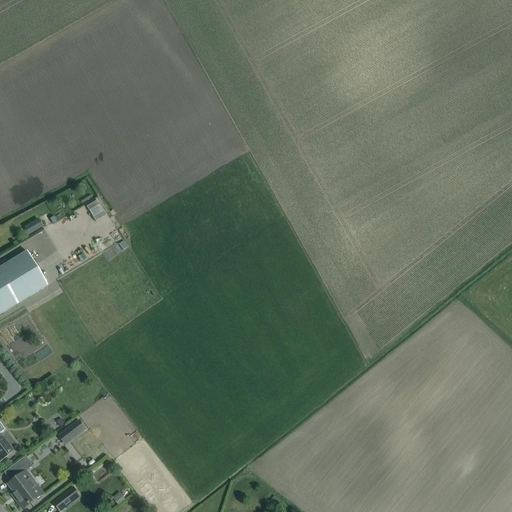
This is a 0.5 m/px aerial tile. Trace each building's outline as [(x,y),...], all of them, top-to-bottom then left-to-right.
[(103,197),(93,202),(102,217),(112,212),(103,197)] [(38,219),(28,225),(33,233),(42,227),(38,219)] [(130,223),(125,225),(129,236),(134,234),(130,223)] [(131,237),(125,239),(128,247),(134,244),(131,237)] [(96,251),(108,246),(105,240),(93,246),(96,251)] [(81,262),(93,257),(90,251),(78,256),(81,262)] [(0,314),(47,287),(35,267),(26,252),(0,267),(0,314)] [(79,420),(58,436),(65,446),(87,430),(79,420)] [(6,472),(13,481),(8,485),(19,499),(16,501),(23,510),(41,496),(29,482),(32,480),(26,472),(33,467),(26,456),(6,472)] [(73,488),(67,493),(53,503),(59,511),(73,502),(80,497),(73,488)] [(120,495),(125,501),(132,494),(127,489),(120,495)]
